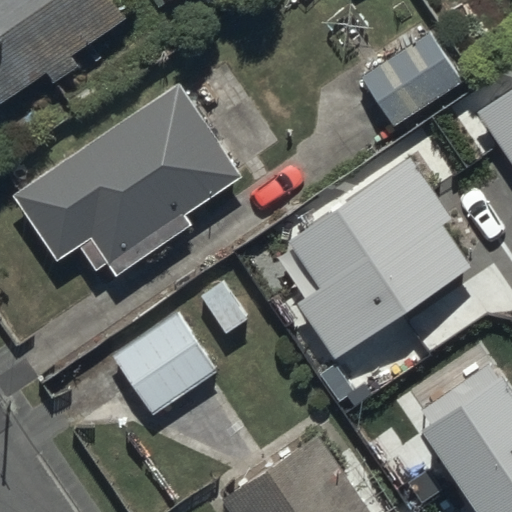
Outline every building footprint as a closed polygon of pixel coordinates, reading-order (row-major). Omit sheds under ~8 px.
[(0,0),(0,85),(4,91),(48,62),(57,76),(87,56),(79,43),(131,8),(125,0),(0,0)] [(433,20),(365,67),(398,116),(466,68),(433,20)] [(244,164),(182,70),(17,184),(63,251),(79,241),(94,263),(110,252),(120,267),(197,215),(188,202),(244,164)] [(511,86),(477,110),(511,161),(511,86)] [(412,157),(287,243),(320,291),(298,306),(337,362),(472,269),(445,229),(456,221),(412,157)] [(221,364),(179,301),(112,345),(155,409),(221,364)] [(511,511),(511,392),(504,380),(423,434),(475,511),(511,511)] [(378,511),(320,427),(319,425),(224,490),(239,511),(378,511)]
